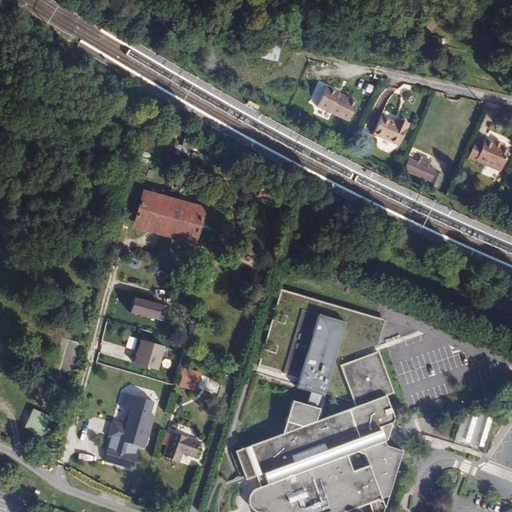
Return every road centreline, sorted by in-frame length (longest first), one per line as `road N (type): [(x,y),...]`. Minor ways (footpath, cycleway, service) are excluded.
road 1 (residential): [(511,105),(371,71)]
road 2 (residential): [(131,511),(0,454)]
